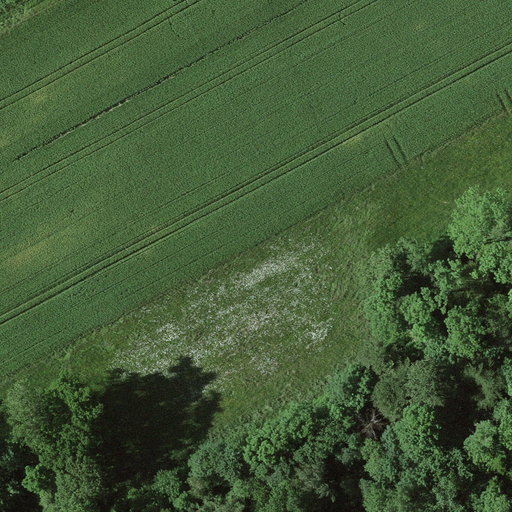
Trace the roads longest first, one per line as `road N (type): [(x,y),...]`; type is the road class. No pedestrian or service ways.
road 1 (track): [(454,511),(361,246)]
road 2 (track): [(105,511),(46,325)]
